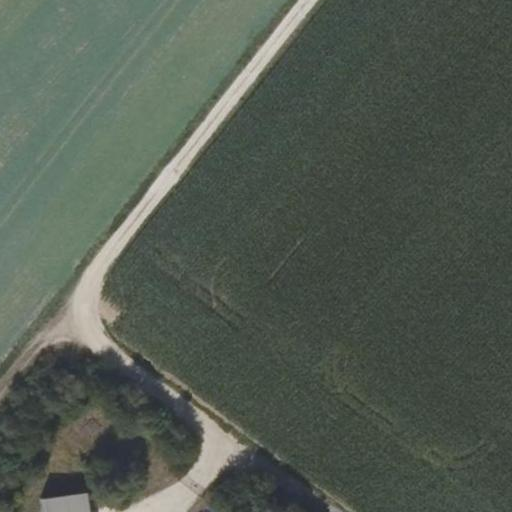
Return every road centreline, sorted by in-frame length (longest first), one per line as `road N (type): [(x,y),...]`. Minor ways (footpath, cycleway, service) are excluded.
road 1 (track): [(61,317),(317,0)]
road 2 (track): [(61,317),(323,511)]
